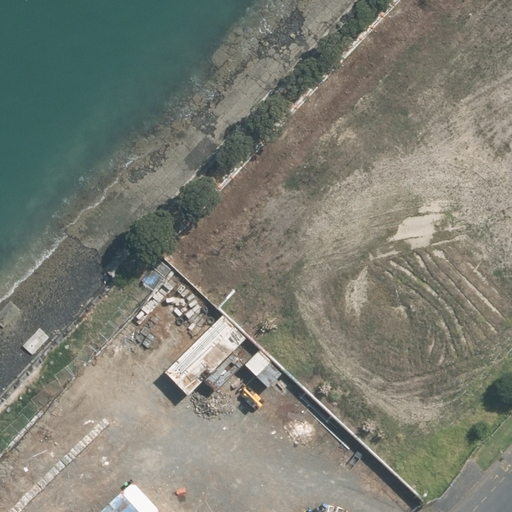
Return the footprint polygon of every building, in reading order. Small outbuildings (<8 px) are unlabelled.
[(394,69),(398,72),(423,74),(428,72),(432,69),(436,66),(440,62),(443,57),(445,52),(446,47),(446,42),(446,37),(445,32),(443,27),(440,22),(437,18),(433,15),(428,12),(423,10),(418,9),(413,8),(408,9),(402,10),(398,12),(393,15),(389,18),(386,22),(383,27),(381,32),(380,37),(379,42),(380,47),(381,53),(383,57),(386,62),(390,66),(394,69)] [(365,186),(371,188),(382,188),(388,187),(394,185),(399,182),(403,179),(407,174),(410,169),(413,163),(414,158),(414,152),(413,146),(411,140),(409,135),(405,130),(401,126),(396,123),(390,120),(384,119),(378,118),(373,119),(367,121),(361,123),(357,126),(352,131),(349,135),(346,141),(344,147),(344,152),(344,158),(345,164),(348,170),(351,175),(355,179),(360,183),(365,186)] [(256,262),(261,264),(278,266),(283,264),(288,262),(292,259),(296,255),(300,251),(302,246),(304,241),(305,236),(305,230),(304,225),(302,220),(299,215),(296,211),(292,207),(287,204),(282,202),(277,201),(272,200),(266,201),(261,202),(256,204),(251,207),(247,211),(244,215),(242,220),(240,225),(239,230),(239,236),(240,241),(242,246),(244,251),(247,255),(251,259),(256,262)] [(390,397),(404,402),(429,404),(443,402),(456,398),(469,391),(480,383),(489,372),(497,361),(502,348),(505,334),(506,320),(505,306),(501,293),(495,280),(487,269),(477,259),(465,251),(453,245),(439,241),(425,240),(411,241),(398,245),(385,250),(373,258),(363,268),(355,279),(348,291),(344,305),(342,318),(343,332),(346,346),(351,359),(358,371),(367,381),(378,390),(390,397)] [(266,383),(275,393),(286,383),(263,358),(249,371),(263,386),(266,383)]
